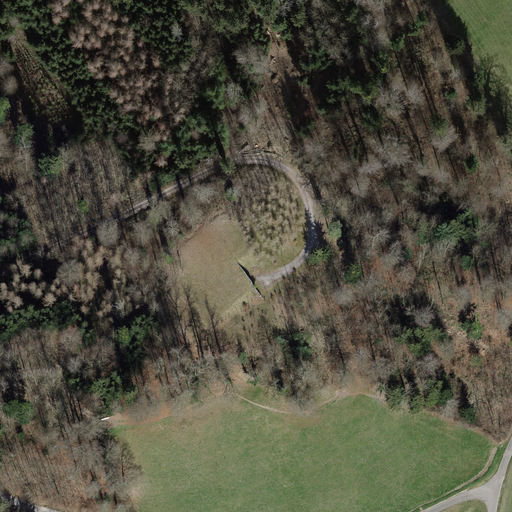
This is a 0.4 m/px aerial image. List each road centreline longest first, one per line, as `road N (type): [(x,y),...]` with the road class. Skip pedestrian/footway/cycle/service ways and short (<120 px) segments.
road 1 (track): [(0,273),(222,162),(252,157),(296,178),(313,216),(307,253),(263,286)]
road 2 (track): [(153,197),(0,2)]
road 3 (track): [(152,307),(72,362),(0,381)]
road 4 (track): [(196,0),(219,32),(235,159)]
